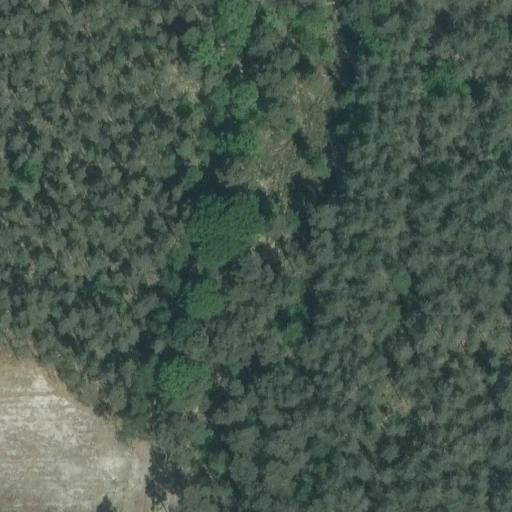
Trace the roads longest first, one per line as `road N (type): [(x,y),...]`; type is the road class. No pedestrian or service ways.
road 1 (unknown): [(0,180),(84,164),(210,163),(233,189),(232,305),(192,433),(184,511)]
road 2 (track): [(254,0),(125,429)]
